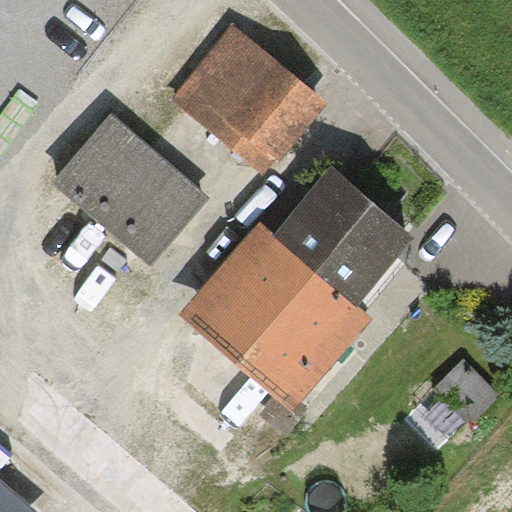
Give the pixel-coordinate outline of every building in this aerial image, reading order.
[(317,97),(233,30),(177,99),(261,166),(317,97)] [(206,199),(113,120),(59,183),(152,262),(206,199)] [(409,234),(336,172),(205,325),(278,388),(409,234)] [(496,395),(465,364),(437,391),(469,422),(496,395)] [(0,511),(18,511),(0,496),(0,511)]
